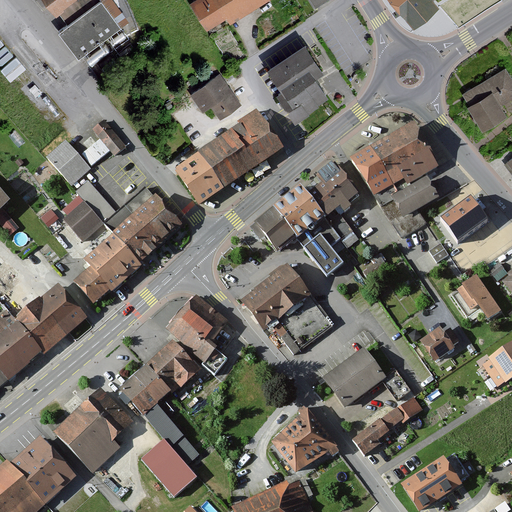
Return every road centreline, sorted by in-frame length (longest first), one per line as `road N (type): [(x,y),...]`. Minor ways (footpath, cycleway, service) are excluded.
road 1 (residential): [(392,511),(287,377),(183,263)]
road 2 (unclassified): [(16,0),(212,237)]
road 3 (primary): [(0,421),(183,263)]
road 4 (primary): [(212,237),(363,109)]
road 5 (unknown): [(87,367),(133,422),(135,437),(105,492)]
